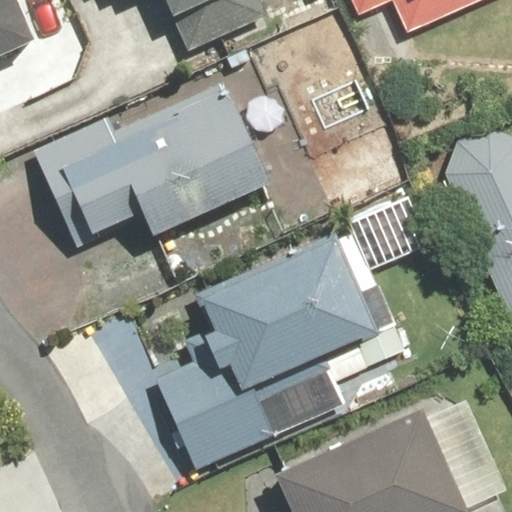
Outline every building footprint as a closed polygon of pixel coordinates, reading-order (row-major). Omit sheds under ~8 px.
[(17,0),(0,0),(0,57),(36,42),(17,0)] [(142,0),(154,25),(209,0),(142,0)] [(383,5),(399,39),(485,0),(343,0),(352,19),(383,5)] [(104,120),(28,153),(37,208),(70,249),(120,227),(135,244),(270,183),(224,82),(109,132),(104,120)] [(452,149),(440,177),(511,341),(511,142),(489,132),(452,149)] [(397,200),(335,225),(356,276),(418,251),(397,200)] [(178,343),(187,363),(141,384),(183,477),(264,440),(243,394),(373,336),(328,235),(180,302),(196,335),(178,343)] [(446,511),(405,418),(257,483),(269,511),(266,511),(446,511)]
